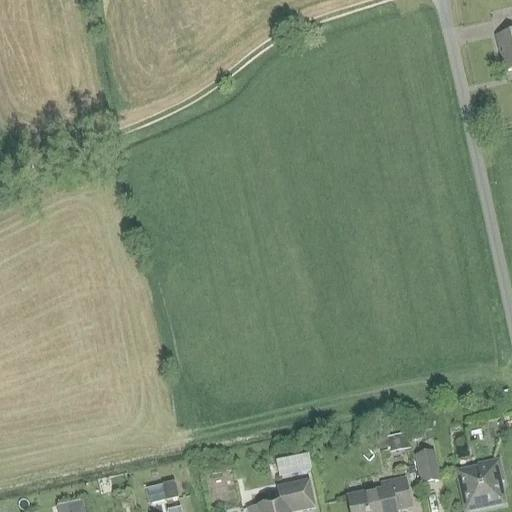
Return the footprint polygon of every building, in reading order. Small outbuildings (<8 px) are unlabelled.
[(511,33),(495,38),(503,73),(511,71),(511,33)] [(421,485),(437,482),(432,454),(416,458),(421,485)] [(312,471),(309,457),(276,464),(279,478),(312,471)] [(497,484),(503,482),(499,461),(477,466),(479,472),(460,477),(467,510),(501,503),(497,484)] [(399,511),(411,510),(404,480),(381,485),(382,492),(347,499),(349,511),(399,511)] [(256,509),(256,511),(304,511),(314,510),(308,483),(277,489),(281,504),(256,509)] [(64,511),(91,511),(90,501),(63,503),(64,511)]
